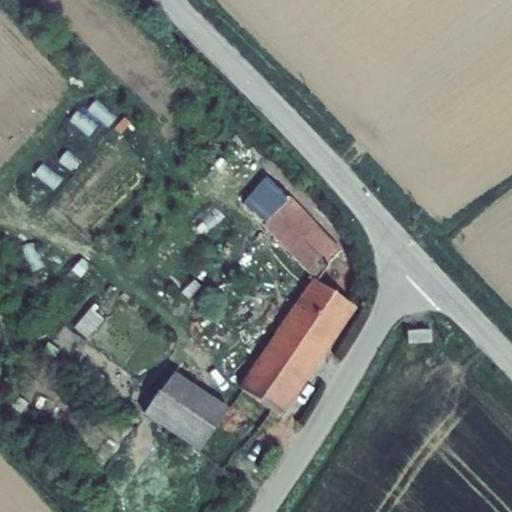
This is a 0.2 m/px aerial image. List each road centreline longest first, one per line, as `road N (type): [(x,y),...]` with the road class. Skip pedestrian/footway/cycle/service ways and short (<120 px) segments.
road 1 (tertiary): [(420,264),(170,0)]
road 2 (unclassified): [(420,264),(263,511)]
road 3 (tertiary): [(511,362),(420,264)]
